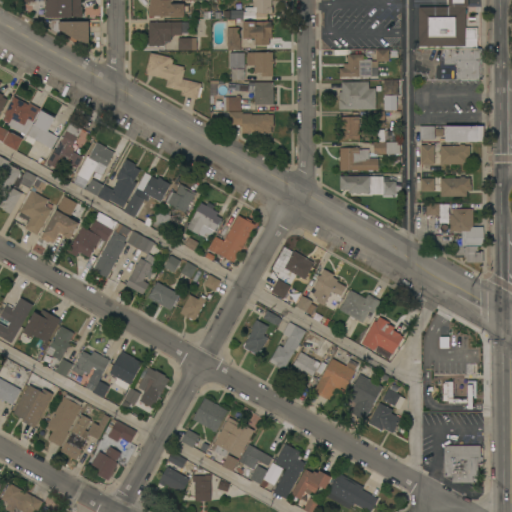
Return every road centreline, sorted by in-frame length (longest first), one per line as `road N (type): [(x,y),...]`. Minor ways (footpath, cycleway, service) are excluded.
road 1 (tertiary): [(0,22),(501,321)]
road 2 (residential): [(0,248),(469,511)]
road 3 (residential): [(291,198),(116,511)]
road 4 (residential): [(305,0),(305,172),(291,198)]
road 5 (residential): [(0,445),(112,511)]
